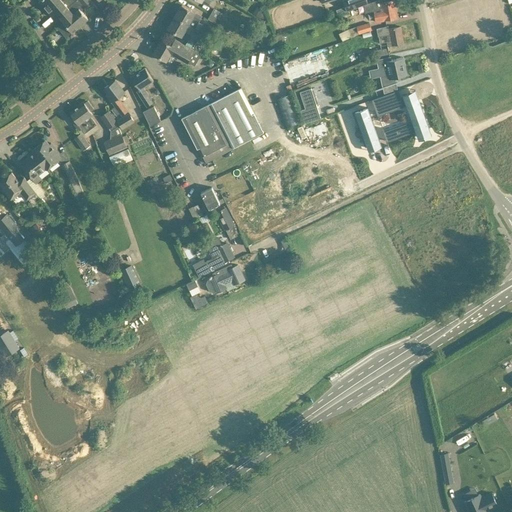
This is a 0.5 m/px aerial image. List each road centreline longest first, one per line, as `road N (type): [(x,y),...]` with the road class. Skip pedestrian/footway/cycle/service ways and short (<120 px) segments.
road 1 (secondary): [(178,511),(511,288)]
road 2 (residential): [(418,0),(460,138)]
road 3 (tertiary): [(75,81),(130,39),(163,0)]
